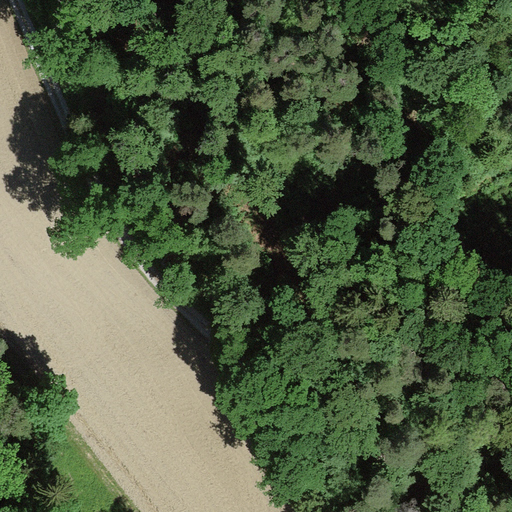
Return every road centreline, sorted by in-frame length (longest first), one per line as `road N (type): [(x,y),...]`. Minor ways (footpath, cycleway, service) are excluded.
road 1 (track): [(0,2),(122,230),(251,365),(393,466),(511,507)]
road 2 (track): [(362,0),(433,201),(511,325)]
